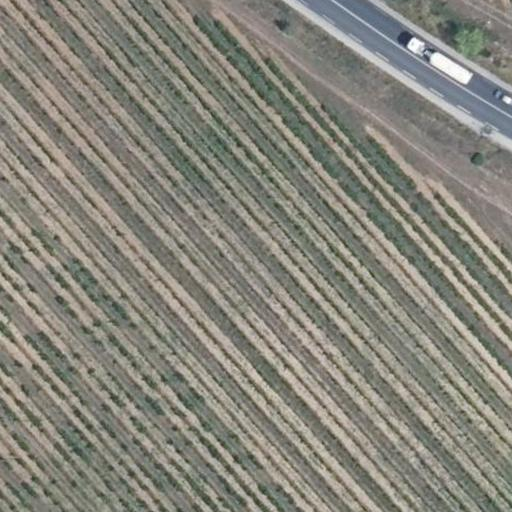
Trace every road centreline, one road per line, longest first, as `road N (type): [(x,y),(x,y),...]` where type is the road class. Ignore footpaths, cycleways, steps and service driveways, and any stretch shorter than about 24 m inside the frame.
road 1 (trunk): [(292,0),(511,140)]
road 2 (primary): [(333,0),(511,115)]
